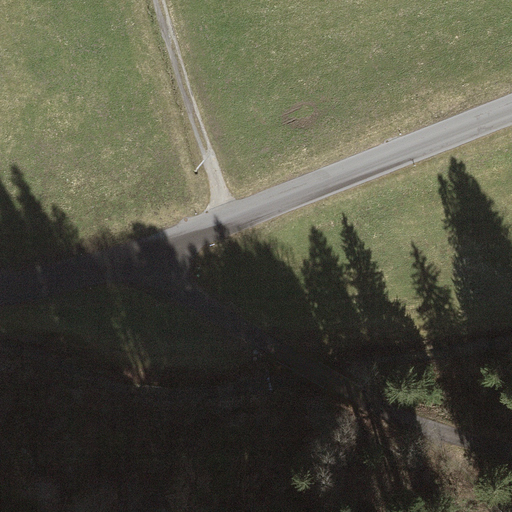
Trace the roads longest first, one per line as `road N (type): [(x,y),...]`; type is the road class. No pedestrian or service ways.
road 1 (unclassified): [(147,255),(179,294),(333,386),(511,457)]
road 2 (tertiary): [(147,255),(511,110)]
road 3 (track): [(226,220),(151,0)]
road 4 (tertiary): [(0,293),(147,255)]
